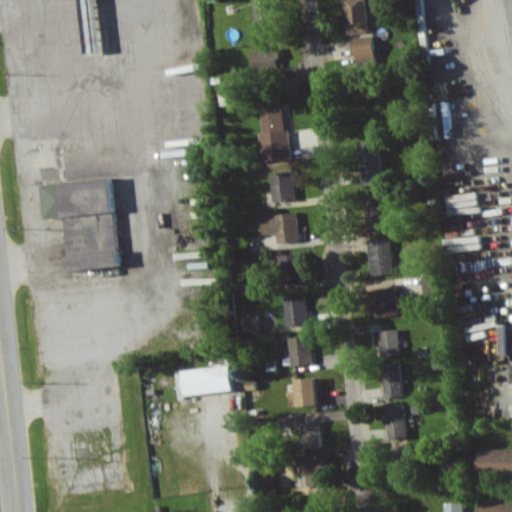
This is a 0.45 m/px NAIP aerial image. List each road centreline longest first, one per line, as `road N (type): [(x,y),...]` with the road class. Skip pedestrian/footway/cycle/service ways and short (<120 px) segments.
road 1 (residential): [(310,0),(358,511)]
road 2 (primary): [(18,511),(0,351)]
